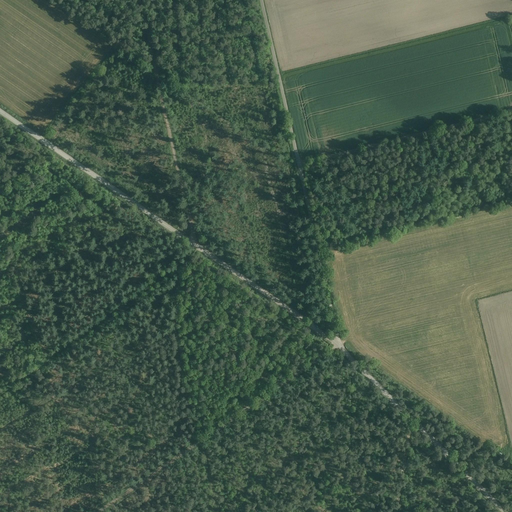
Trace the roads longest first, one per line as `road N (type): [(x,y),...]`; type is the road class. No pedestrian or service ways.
road 1 (unclassified): [(0,107),(333,341)]
road 2 (unclassified): [(333,341),(260,0)]
road 3 (track): [(0,391),(203,248)]
road 4 (unclassified): [(333,341),(507,511)]
road 5 (track): [(190,238),(141,0)]
road 6 (track): [(298,166),(511,111)]
